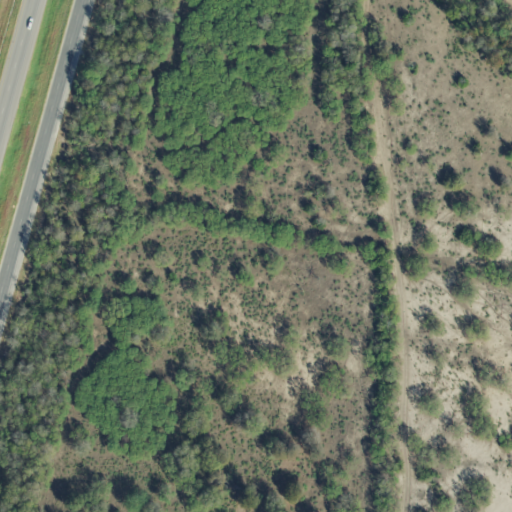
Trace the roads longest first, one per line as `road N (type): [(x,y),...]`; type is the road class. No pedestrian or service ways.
road 1 (secondary): [(0,311),(87,0)]
road 2 (motorway): [(0,141),(39,0)]
